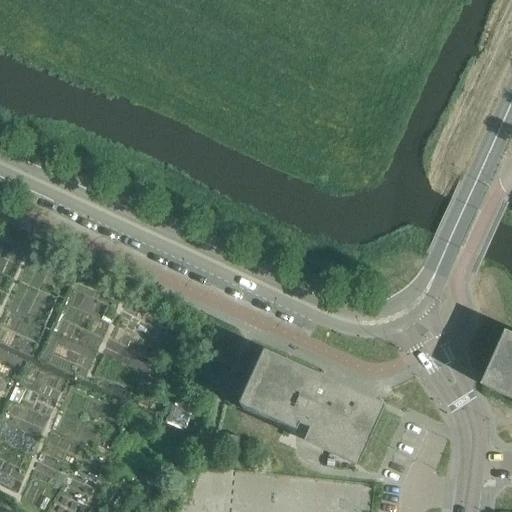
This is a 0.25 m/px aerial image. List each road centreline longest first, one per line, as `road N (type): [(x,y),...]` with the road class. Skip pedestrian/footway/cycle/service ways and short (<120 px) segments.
road 1 (unclassified): [(0,165),(337,321),(375,324),(408,311)]
road 2 (unclassified): [(408,311),(432,285),(511,105)]
